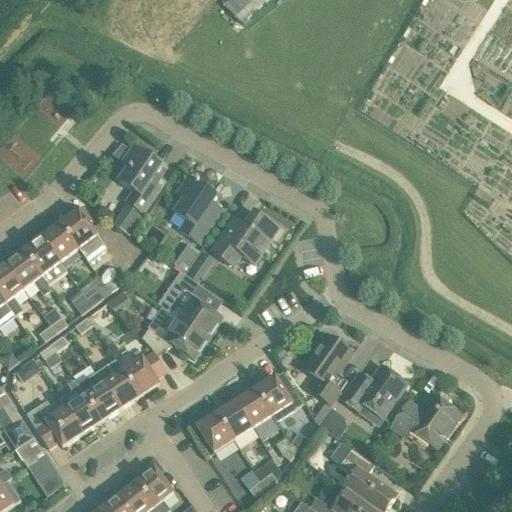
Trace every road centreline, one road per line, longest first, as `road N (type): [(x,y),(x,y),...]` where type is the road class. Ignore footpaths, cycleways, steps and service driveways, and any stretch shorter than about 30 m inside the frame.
road 1 (residential): [(338,295),(319,211),(146,115),(126,117),(51,195),(0,234)]
road 2 (residential): [(424,511),(492,415),(493,393),(338,295)]
road 3 (track): [(338,146),(423,190),(423,269),(432,284),(511,333)]
road 4 (residential): [(144,420),(338,295)]
road 5 (track): [(511,127),(447,86),(501,0)]
road 6 (residential): [(85,498),(67,470),(144,420)]
